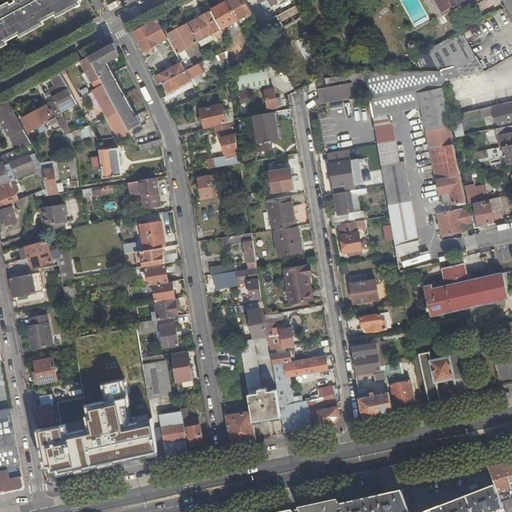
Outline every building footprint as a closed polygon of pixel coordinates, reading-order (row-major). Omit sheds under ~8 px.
[(29,30),(82,0),(13,0),(15,3),(0,10),(0,45),(19,35),(29,30)] [(241,28),(256,20),(244,0),(229,0),(211,10),(212,11),(221,28),(222,29),(236,21),(241,28)] [(294,0),(288,0),(286,1),(290,8),(297,5),(294,0)] [(435,0),(443,13),(467,0),(435,0)] [(198,41),(221,28),(212,11),(209,13),(208,12),(189,24),(198,41)] [(346,23),(342,15),(336,18),(340,26),(346,23)] [(157,20),(133,32),(142,52),(143,52),(149,48),(150,51),(152,55),(155,53),(152,47),(168,39),(157,20)] [(197,42),(187,24),(168,35),(178,53),(197,42)] [(461,32),(428,50),(440,71),(441,71),(457,66),(475,57),(461,32)] [(119,56),(113,44),(89,57),(105,85),(130,130),(142,123),(137,115),(134,116),(106,64),(119,56)] [(428,50),(421,54),(429,71),(441,71),(440,71),(428,50)] [(219,62),(228,59),(227,51),(215,56),(219,62)] [(412,59),(419,71),(427,71),(429,71),(421,54),(412,59)] [(218,61),(215,56),(208,59),(210,64),(218,61)] [(105,85),(89,57),(81,61),(97,89),(105,85)] [(475,57),(457,66),(464,64),(466,76),(480,73),(483,72),(475,57)] [(106,64),(134,116),(136,115),(108,63),(106,64)] [(152,78),(156,87),(163,83),(185,71),(181,63),(152,78)] [(185,71),(163,83),(169,92),(191,81),(190,80),(204,73),(199,64),(192,68),(185,71)] [(269,86),(265,64),(236,70),(239,91),(269,86)] [(457,66),(460,77),(466,76),(464,64),(457,66)] [(441,71),(443,82),(460,77),(457,66),(441,71)] [(365,71),(370,101),(372,116),(385,113),(421,106),(418,93),(442,88),(445,101),(447,101),(445,93),(443,83),(430,86),(427,71),(419,71),(379,71),(365,71)] [(429,71),(427,71),(430,86),(443,83),(443,82),(441,71),(429,71)] [(78,105),(60,73),(51,78),(57,89),(50,94),(55,102),(49,105),(52,110),(58,122),(64,119),(62,114),(78,105)] [(367,95),(363,73),(325,79),(326,87),(317,88),(319,103),(367,95)] [(191,81),(177,88),(178,90),(192,83),(191,81)] [(119,138),(133,137),(130,130),(105,85),(97,89),(94,91),(119,138)] [(418,93),(421,106),(443,205),(452,203),(453,206),(457,205),(457,202),(465,201),(449,126),(450,125),(445,101),(442,88),(418,93)] [(277,107),(275,101),(273,89),(264,91),(261,92),(264,109),(268,108),(268,109),(277,108),(277,107)] [(205,128),(233,121),(233,120),(232,101),(200,109),(205,128)] [(0,118),(0,119),(17,150),(31,145),(12,111),(12,112),(8,104),(0,108),(0,114),(2,118),(0,118)] [(502,119),(502,124),(511,122),(511,109),(511,105),(495,108),(497,120),(502,119)] [(54,131),(61,128),(58,122),(52,110),(49,112),(46,106),(37,111),(31,114),(22,120),(29,132),(35,129),(36,132),(41,130),(45,128),(43,124),(49,121),(54,131)] [(482,109),(483,117),(494,116),(493,107),(482,109)] [(278,141),(274,112),(252,116),(258,152),(272,150),(271,143),(278,141)] [(385,113),(372,116),(377,144),(381,166),(400,162),(394,126),(385,113)] [(61,128),(65,136),(72,133),(64,119),(58,122),(61,128)] [(210,169),(240,164),(233,123),(215,127),(217,135),(219,134),(223,158),(209,160),(210,169)] [(511,144),(511,125),(495,130),(498,147),(502,147),(511,144)] [(70,144),(95,134),(90,126),(72,133),(65,136),(70,144)] [(161,140),(160,140),(139,146),(141,152),(162,147),(161,140)] [(511,144),(502,147),(506,165),(511,163),(511,144)] [(493,161),(501,157),(495,147),(487,151),(493,161)] [(103,178),(110,177),(122,175),(119,149),(100,151),(101,157),(92,158),(93,169),(102,168),(103,178)] [(348,149),(327,153),(329,164),(350,160),(348,149)] [(0,185),(10,181),(37,171),(30,156),(0,167),(0,185)] [(74,187),(79,186),(74,157),(70,158),(74,187)] [(329,164),(334,194),(355,191),(350,160),(329,164)] [(58,194),(53,161),(40,163),(41,169),(42,170),(44,170),(47,190),(45,190),(46,196),(58,194)] [(400,162),(381,166),(384,186),(389,216),(391,225),(393,238),(395,246),(418,241),(404,162),(400,162)] [(294,189),(290,169),(269,172),(272,193),(294,189)] [(470,173),(462,175),(469,204),(489,199),(486,186),(473,188),(470,173)] [(211,183),(210,176),(199,178),(202,199),(213,197),(211,186),(214,185),(213,182),(211,183)] [(160,203),(155,178),(129,183),(130,191),(142,190),(144,206),(160,203)] [(0,200),(3,206),(15,201),(18,200),(10,181),(0,185),(0,200)] [(114,186),(84,188),(84,196),(115,195),(114,186)] [(355,191),(334,194),(337,215),(332,216),(334,225),(338,224),(366,220),(364,211),(348,213),(346,206),(353,205),(351,196),(359,195),(360,190),(355,191)] [(238,210),(247,209),(247,203),(245,195),(236,197),(238,210)] [(267,200),(272,230),(274,230),(293,227),(291,213),(288,214),(286,196),(267,200)] [(20,206),(27,203),(25,197),(18,200),(15,201),(17,205),(19,204),(20,206)] [(502,209),(499,197),(474,203),(477,214),(471,216),(473,223),(474,228),(494,224),(493,221),(494,220),(492,211),(502,209)] [(53,234),(66,230),(65,222),(67,221),(64,204),(42,208),(47,236),(53,234)] [(16,222),(12,207),(0,210),(0,214),(3,226),(16,222)] [(473,223),(471,216),(470,209),(457,212),(461,231),(467,230),(465,224),(473,223)] [(442,235),(461,231),(457,212),(457,211),(438,215),(442,235)] [(366,220),(338,224),(343,253),(361,250),(358,230),(367,228),(366,220)] [(141,225),(145,251),(162,248),(160,238),(164,238),(161,221),(141,225)] [(386,239),(393,238),(391,225),(384,227),(386,239)] [(301,253),(297,226),(293,227),(274,230),(279,256),(301,253)] [(247,270),(257,268),(251,234),(223,238),(225,245),(243,243),(247,270)] [(29,258),(55,249),(54,247),(49,248),(47,241),(26,248),(21,250),(23,259),(29,258)] [(395,246),(396,257),(399,271),(430,264),(427,251),(420,253),(418,241),(395,246)] [(145,251),(141,252),(144,267),(165,264),(162,248),(145,251)] [(265,248),(266,263),(274,262),(272,248),(265,248)] [(56,252),(55,249),(29,258),(32,268),(53,261),(51,254),(56,252)] [(62,281),(72,279),(69,258),(58,260),(62,281)] [(503,272),(468,280),(464,263),(442,267),(446,285),(432,288),(430,284),(423,286),(428,306),(426,306),(427,310),(429,310),(431,316),(432,316),(432,315),(507,297),(508,298),(509,297),(503,272)] [(153,285),(168,282),(165,265),(146,269),(148,286),(153,285)] [(213,275),(234,272),(233,265),(208,268),(210,276),(213,275)] [(291,305),(313,301),(311,286),(309,286),(307,279),(310,279),(308,266),(285,270),(291,305)] [(262,303),(257,268),(247,270),(234,272),(213,275),(215,290),(238,286),(238,284),(248,282),(252,304),(259,303),(262,303)] [(39,270),(10,275),(14,297),(43,292),(39,270)] [(367,281),(365,274),(349,277),(353,304),(378,299),(374,280),(367,281)] [(175,298),(172,282),(168,282),(153,285),(156,301),(175,298)] [(70,299),(74,298),(72,287),(63,289),(65,299),(70,299)] [(178,314),(175,299),(155,303),(158,320),(174,317),(178,317),(178,314)] [(405,308),(404,300),(384,303),(385,311),(405,308)] [(264,337),(259,303),(252,304),(249,305),(250,311),(248,311),(253,339),(264,337)] [(284,323),(282,313),(265,316),(266,326),(284,323)] [(387,328),(384,313),(361,317),(363,327),(364,332),(387,328)] [(48,315),(30,318),(31,326),(27,327),(31,351),(54,347),(48,315)] [(178,345),(174,317),(158,320),(136,324),(137,328),(138,334),(160,330),(163,348),(178,345)] [(270,349),(283,346),(283,347),(294,345),(291,328),(287,329),(287,327),(275,329),(275,335),(268,336),(268,337),(270,349)] [(142,358),(138,334),(137,328),(74,339),(90,434),(153,424),(149,400),(142,358)] [(279,406),(277,395),(276,390),(267,392),(267,388),(261,389),(253,340),(239,342),(251,412),(253,422),(281,417),(279,406)] [(357,374),(355,374),(356,379),(374,375),(381,373),(379,365),(384,364),(382,353),(378,354),(376,343),(353,347),(357,374)] [(271,356),(284,354),(283,346),(270,349),(271,356)] [(193,379),(189,351),(171,354),(176,382),(193,379)] [(457,396),(468,393),(459,351),(441,354),(442,359),(432,361),(430,352),(419,354),(429,402),(440,400),(436,382),(453,378),(457,396)] [(272,365),(290,362),(289,353),(284,354),(271,356),(272,365)] [(165,355),(142,358),(149,400),(172,396),(165,355)] [(326,371),(324,356),(290,362),(272,365),(276,390),(277,395),(283,394),(292,393),(290,381),(286,381),(286,377),(326,371)] [(35,362),(36,372),(39,384),(39,385),(57,381),(53,358),(35,362)] [(386,380),(385,372),(381,373),(374,375),(375,382),(386,380)] [(413,400),(408,381),(390,385),(395,404),(413,400)] [(328,396),(334,394),(333,387),(319,389),(321,397),(328,396)] [(72,400),(81,398),(83,398),(82,392),(71,393),(72,400)] [(371,396),(359,399),(361,411),(368,415),(393,410),(389,392),(374,395),(374,392),(370,393),(371,396)] [(337,402),(335,394),(334,394),(328,396),(330,403),(337,402)] [(42,425),(54,423),(53,419),(56,418),(56,416),(53,416),(50,404),(54,403),(53,395),(42,397),(43,406),(39,406),(42,425)] [(325,404),(330,403),(328,396),(321,397),(314,399),(317,411),(326,409),(325,404)] [(312,428),(334,423),(339,415),(338,406),(326,409),(317,411),(314,399),(306,400),(312,428)] [(306,429),(312,428),(306,400),(299,402),(306,429)] [(0,496),(22,491),(24,488),(23,479),(10,481),(7,466),(20,463),(9,410),(0,412),(0,496)] [(237,444),(256,440),(253,422),(251,412),(229,416),(228,410),(225,411),(231,440),(237,444)] [(160,462),(189,455),(186,439),(183,421),(182,419),(182,414),(160,418),(161,428),(154,429),(160,462)] [(183,421),(186,439),(189,439),(190,446),(203,444),(198,418),(183,421)] [(49,436),(62,433),(61,426),(48,428),(49,436)] [(37,431),(39,438),(49,436),(48,428),(37,431)] [(89,450),(70,454),(73,470),(92,466),(89,450)] [(63,451),(56,452),(44,455),(47,474),(67,470),(63,451)] [(495,488),(504,510),(511,508),(511,463),(488,469),(495,488)] [(504,511),(504,510),(495,488),(456,503),(431,511),(409,511),(402,493),(340,506),(343,511),(504,511)] [(343,511),(340,506),(337,502),(299,510),(299,511),(343,511)]
